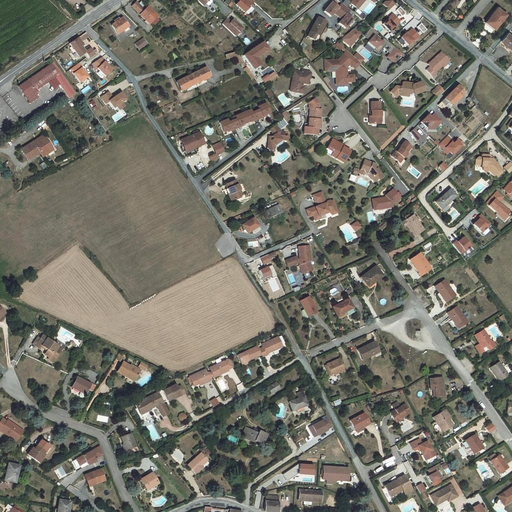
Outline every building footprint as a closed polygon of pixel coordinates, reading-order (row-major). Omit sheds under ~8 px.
[(193,0),(187,0),(186,3),(199,14),(206,6),(198,0),(193,0),(194,0),(193,0)] [(346,9),(343,13),(346,16),(348,17),(351,13),(358,18),(361,14),(360,13),(363,8),(365,9),(368,6),(374,11),(381,2),(378,0),(361,0),(362,2),(359,2),(357,5),(356,6),(353,6),(351,4),(353,1),(354,1),(352,0),(342,0),(339,3),(346,9)] [(241,1),(232,12),(240,20),(250,9),(241,1)] [(395,10),(401,16),(404,13),(399,6),(395,10)] [(127,14),(146,30),(147,29),(151,23),(153,21),(142,13),(140,16),(131,9),(127,14)] [(385,10),(383,12),(389,18),(394,12),(391,9),(385,10)] [(333,11),(325,21),(330,26),(334,22),(338,25),(346,16),(343,13),(342,12),(339,16),(333,11)] [(493,14),(481,29),(490,36),(502,22),(493,14)] [(346,16),(338,25),(342,29),(338,33),(344,38),(352,28),(347,23),(350,19),(348,17),(346,16)] [(419,36),(425,30),(419,23),(413,29),(419,36)] [(317,25),(306,45),(311,47),(314,42),(315,43),(317,44),(321,37),(322,37),(326,30),(317,25)] [(120,37),(122,35),(117,26),(105,34),(110,42),(116,39),(118,41),(121,39),(120,37)] [(223,27),(219,33),(232,44),(239,36),(229,28),(227,30),(223,27)] [(410,27),(398,38),(406,46),(418,36),(410,27)] [(137,50),(146,44),(142,37),(133,44),(137,50)] [(354,37),(341,47),(350,55),(361,43),(354,37)] [(368,42),(365,46),(371,50),(374,45),(377,47),(380,43),(372,37),(371,38),(368,42)] [(509,57),(511,54),(511,46),(504,40),(498,49),(509,57)] [(76,43),(72,46),(74,48),(75,50),(79,48),(83,45),(79,41),(76,43)] [(371,50),(369,52),(376,58),(382,51),(374,45),(371,50)] [(63,52),(73,65),(79,61),(83,66),(88,62),(84,56),(79,60),(72,50),(74,48),(72,46),(63,52)] [(382,51),(376,58),(375,59),(379,63),(387,54),(391,57),(388,60),(390,61),(395,56),(385,47),(382,51)] [(129,59),(138,53),(135,49),(126,55),(129,59)] [(337,50),(334,53),(340,58),(343,55),(337,50)] [(264,59),(260,52),(241,64),(251,78),(260,72),(255,65),(264,59)] [(402,61),(395,56),(390,61),(397,67),(400,63),(402,61)] [(324,69),(325,80),(335,79),(337,79),(337,87),(340,91),(347,90),(347,83),(346,80),(346,75),(349,72),(355,67),(353,65),(346,59),(338,68),(324,69)] [(356,61),(353,65),(355,67),(359,71),(363,68),(356,61)] [(443,76),(449,69),(441,61),(434,69),(443,76)] [(75,93),(53,62),(18,86),(29,102),(35,98),(32,92),(43,84),(55,76),(69,97),(75,93)] [(237,63),(233,64),(239,74),(243,71),(237,63)] [(100,69),(96,65),(87,72),(89,79),(92,77),(100,84),(107,77),(102,73),(99,70),(100,69)] [(355,67),(349,72),(354,77),(360,72),(359,71),(355,67)] [(439,81),(443,76),(434,69),(430,73),(432,75),(428,79),(437,87),(440,83),(439,81)] [(73,71),(65,78),(75,91),(82,85),(79,80),(76,77),(77,76),(73,71)] [(203,75),(189,83),(194,93),(208,85),(203,75)] [(337,79),(335,79),(336,93),(347,93),(347,90),(340,91),(337,87),(337,79)] [(300,83),(293,81),(289,101),(296,103),(296,100),(300,101),(301,97),(301,96),(300,96),(301,93),(307,94),(310,82),(301,80),(300,83)] [(189,83),(175,91),(180,101),(194,93),(189,83)] [(268,88),(263,91),(268,99),(273,96),(268,88)] [(425,100),(423,92),(420,92),(410,90),(406,91),(406,94),(403,94),(399,94),(394,100),(398,104),(400,101),(401,100),(401,99),(402,99),(402,100),(412,101),(417,100),(418,102),(425,100)] [(440,98),(443,95),(438,90),(435,93),(440,98)] [(453,92),(435,112),(440,117),(446,111),(448,113),(461,99),(453,92)] [(440,98),(435,93),(431,97),(436,102),(440,98)] [(105,100),(97,105),(102,111),(105,108),(110,115),(113,112),(113,113),(118,109),(122,106),(117,100),(109,106),(105,100)] [(308,115),(309,116),(307,131),(307,135),(303,134),(302,141),(316,143),(316,136),(318,136),(319,127),(317,127),(318,117),(317,117),(318,111),(315,106),(307,110),(308,112),(308,115)] [(511,108),(503,120),(510,125),(511,122),(511,108)] [(259,118),(255,119),(257,127),(262,126),(261,125),(265,124),(269,122),(266,112),(258,115),(259,118)] [(381,120),(382,112),(371,112),(371,121),(372,122),(372,126),(369,126),(369,133),(379,133),(379,129),(382,129),(383,120),(381,120)] [(418,122),(425,129),(428,126),(432,130),(441,121),(432,112),(428,116),(426,113),(418,122)] [(154,113),(148,116),(152,122),(157,118),(154,113)] [(250,117),(242,120),(245,130),(249,129),(253,128),(253,129),(257,127),(255,119),(251,120),(250,117)] [(235,126),(231,127),(234,135),(238,134),(238,133),(241,131),(245,130),(242,120),(234,123),(235,126)] [(226,125),(218,128),(221,138),(225,137),(229,136),(229,137),(234,135),(231,127),(227,128),(226,125)] [(412,128),(408,132),(415,141),(420,136),(412,128)] [(266,147),(264,154),(266,157),(268,157),(271,156),(272,152),(279,147),(285,148),(286,144),(281,143),(282,139),(278,138),(274,132),(268,136),(271,141),(269,143),(270,144),(266,147)] [(177,142),(183,153),(197,147),(200,145),(194,134),(177,142)] [(50,157),(42,144),(19,158),(25,168),(37,161),(39,163),(50,157)] [(218,146),(211,148),(215,156),(222,153),(218,146)] [(338,153),(329,148),(324,158),(330,161),(328,164),(341,171),(348,159),(340,155),(339,156),(337,155),(338,153)] [(409,154),(402,148),(397,155),(398,156),(395,160),(393,159),(390,164),(397,169),(400,166),(401,167),(406,161),(405,159),(409,154)] [(51,159),(50,157),(39,163),(40,166),(51,159)] [(499,175),(489,165),(487,166),(486,165),(486,161),(481,160),(480,163),(478,163),(477,164),(475,166),(473,171),(477,173),(478,174),(482,174),(491,182),(499,175)] [(506,168),(500,174),(505,179),(511,173),(506,168)] [(372,173),(360,170),(356,181),(361,183),(361,182),(366,183),(368,186),(368,187),(370,191),(374,188),(375,189),(380,185),(373,177),(372,178),(370,177),(372,173)] [(235,181),(225,185),(227,190),(229,195),(227,195),(230,202),(239,199),(239,198),(238,196),(241,195),(235,181)] [(511,183),(502,195),(510,202),(511,200),(511,183)] [(317,201),(318,205),(325,203),(322,192),(313,195),(315,200),(315,202),(317,201)] [(397,206),(389,197),(382,204),(383,205),(381,207),(379,206),(373,207),(375,216),(384,214),(384,216),(390,215),(389,212),(397,206)] [(444,199),(433,210),(439,217),(446,210),(453,203),(447,197),(444,199)] [(483,209),(495,219),(496,217),(503,224),(508,218),(501,211),(500,212),(495,209),(501,202),(494,197),(483,209)] [(318,205),(306,209),(308,216),(312,215),(313,220),(318,218),(319,217),(318,215),(329,212),(331,213),(334,212),(335,211),(333,201),(330,202),(330,201),(327,202),(327,203),(325,203),(318,205)] [(278,209),(263,214),(266,222),(280,217),(278,209)] [(439,217),(438,218),(442,222),(450,214),(446,210),(439,217)] [(495,219),(494,219),(502,226),(503,224),(496,217),(495,219)] [(249,221),(237,228),(242,236),(246,234),(252,230),(254,229),(249,221)] [(355,221),(349,225),(353,232),(360,227),(355,221)] [(473,229),(471,231),(479,239),(488,230),(479,221),(475,225),(476,226),(473,229)] [(414,223),(407,229),(403,232),(406,235),(408,234),(413,239),(417,244),(425,237),(414,223)] [(387,230),(380,237),(383,240),(390,234),(387,230)] [(454,248),(450,252),(458,262),(469,253),(461,244),(458,247),(455,250),(454,248)] [(308,250),(297,251),(298,268),(297,268),(300,278),(310,274),(307,265),(309,265),(308,250)] [(295,260),(284,264),(286,270),(297,267),(295,260)] [(424,260),(414,267),(417,271),(416,272),(423,284),(434,276),(424,260)] [(362,284),(369,293),(377,288),(378,289),(385,284),(377,274),(362,284)] [(458,304),(448,288),(438,294),(448,309),(458,304)] [(306,309),(310,317),(316,314),(309,298),(300,302),(304,310),(306,309)] [(350,304),(333,311),(337,321),(343,319),(342,318),(354,313),(350,304)] [(469,331),(459,316),(449,321),(460,337),(469,331)] [(491,348),(483,337),(474,342),(479,350),(474,353),(479,360),(483,357),(482,354),(487,352),(490,355),(495,352),(493,347),(491,348)] [(263,348),(258,351),(261,356),(262,358),(267,356),(266,355),(275,351),(274,349),(281,346),(277,338),(262,345),(263,348)] [(53,346),(42,339),(39,342),(37,341),(33,348),(40,352),(42,349),(47,353),(44,357),(53,363),(61,351),(53,346)] [(359,352),(364,362),(372,359),(372,358),(381,354),(377,346),(359,352)] [(257,348),(237,357),(242,366),(250,362),(261,356),(258,351),(257,348)] [(327,365),(331,375),(344,371),(339,360),(327,365)] [(230,361),(210,371),(212,375),(215,380),(215,381),(222,377),(221,375),(231,371),(235,369),(230,361)] [(121,367),(115,377),(131,387),(131,386),(138,375),(129,369),(128,371),(121,367)] [(505,383),(497,370),(489,375),(497,388),(505,383)] [(206,373),(190,381),(195,390),(200,387),(202,386),(203,388),(213,383),(212,381),(209,376),(208,376),(206,373)] [(442,382),(429,383),(430,393),(435,393),(435,402),(443,401),(442,382)] [(85,397),(89,391),(76,383),(70,393),(78,399),(76,402),(77,403),(78,405),(80,404),(82,401),(83,402),(85,397)] [(282,390),(277,384),(269,389),(273,395),(282,390)] [(178,389),(165,395),(170,405),(177,401),(177,402),(187,397),(183,390),(179,392),(178,389)] [(89,391),(85,397),(91,401),(94,394),(89,391)] [(300,402),(291,405),(296,419),(311,414),(309,407),(305,397),(304,394),(299,396),(298,398),(300,402)] [(154,400),(138,408),(142,417),(147,415),(148,418),(154,414),(153,412),(155,412),(155,413),(159,411),(161,414),(162,415),(165,422),(171,419),(166,408),(161,399),(155,402),(154,400)] [(390,415),(395,424),(402,420),(410,416),(405,407),(400,410),(398,405),(393,408),(395,413),(390,415)] [(182,412),(176,416),(179,421),(185,418),(182,412)] [(445,413),(443,414),(449,424),(451,422),(445,413)] [(442,436),(453,430),(449,424),(443,414),(433,420),(442,436)] [(364,415),(351,423),(357,433),(363,429),(364,430),(370,426),(364,415)] [(323,424),(314,429),(317,434),(314,436),(316,440),(328,433),(328,432),(333,428),(330,422),(324,425),(323,424)] [(1,437),(15,448),(22,438),(7,427),(6,428),(2,425),(0,428),(0,438),(1,437)] [(246,438),(246,440),(256,445),(257,444),(264,447),(269,438),(260,434),(259,436),(245,430),(242,437),(246,438)] [(474,438),(465,443),(469,450),(474,457),(484,450),(481,445),(479,447),(474,438)] [(134,441),(124,446),(130,458),(139,455),(134,441)] [(423,447),(420,442),(412,447),(415,454),(419,452),(420,451),(422,453),(424,457),(427,456),(430,461),(436,458),(433,452),(432,453),(428,445),(423,447)] [(32,455),(27,461),(39,470),(43,465),(41,464),(49,454),(39,448),(33,456),(32,455)] [(102,453),(86,463),(89,468),(91,471),(95,469),(98,468),(97,465),(98,464),(98,465),(105,461),(102,453)] [(203,458),(190,470),(198,478),(205,471),(203,468),(208,463),(203,458)] [(499,458),(491,463),(499,476),(509,471),(499,458)] [(428,472),(430,477),(428,478),(431,484),(441,479),(435,468),(428,472)] [(323,470),(323,481),(347,484),(348,471),(323,470)] [(8,471),(4,486),(14,489),(18,474),(8,471)] [(95,492),(106,488),(102,476),(86,482),(89,492),(94,490),(95,492)] [(392,501),(404,494),(406,498),(413,494),(404,479),(397,483),(398,483),(386,490),(392,501)] [(161,491),(155,481),(144,487),(148,495),(153,492),(155,494),(161,491)] [(423,485),(418,488),(422,496),(427,493),(423,485)] [(450,492),(448,489),(432,498),(437,506),(442,504),(443,505),(448,502),(449,505),(457,500),(452,492),(450,492)] [(511,490),(503,496),(497,500),(501,506),(507,502),(509,505),(511,503),(511,490)] [(322,505),(322,494),(300,494),(300,503),(305,503),(312,504),(322,505)] [(265,511),(280,511),(280,504),(266,503),(265,511)]
